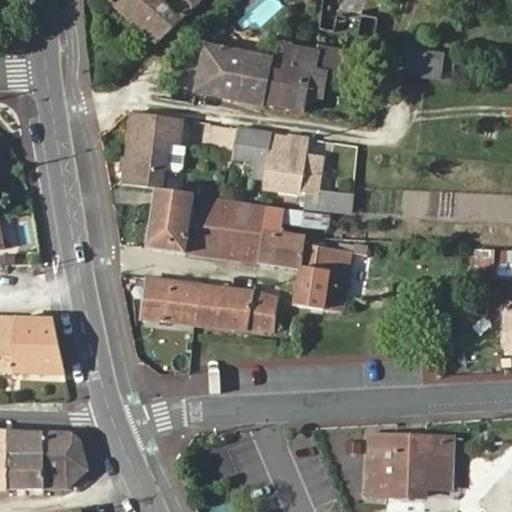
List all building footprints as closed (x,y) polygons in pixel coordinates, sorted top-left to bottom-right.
[(111,0),(158,43),(202,0),(111,0)] [(275,59),(208,46),(197,93),(266,106),(302,113),(305,92),(322,95),(325,78),(335,80),(341,53),(281,42),(276,70),(273,70),(275,59)] [(445,57),(409,53),(406,77),(442,81),(445,57)] [(182,150),(185,123),(135,116),(126,173),(124,185),(127,186),(133,146),(169,151),(170,148),(182,150)] [(251,178),(265,180),(268,155),(269,144),(270,135),(240,131),(235,163),(252,165),(251,178)] [(290,137),(289,146),(287,158),(268,155),(265,180),(265,188),(307,195),(307,207),(351,212),(352,195),(319,193),(323,161),(305,159),(307,140),(290,137)] [(287,158),(289,146),(269,144),(268,155),(287,158)] [(166,173),(169,151),(133,146),(127,186),(158,189),(164,190),(166,173)] [(184,173),(186,153),(169,151),(166,173),(181,175),(184,173)] [(158,189),(149,247),(189,253),(197,197),(197,195),(164,190),(158,189)] [(197,197),(189,253),(258,263),(263,234),(283,236),(284,223),(327,227),(328,216),(197,197)] [(302,269),(305,249),(306,242),(307,239),(283,236),(263,234),(258,263),(300,268),(302,269)] [(310,303),(344,308),(345,298),(348,276),(350,255),(305,249),(302,269),(300,268),(297,301),(310,303)] [(511,251),(495,250),(494,277),(511,277),(511,251)] [(143,319),(197,327),(203,285),(150,279),(143,319)] [(203,285),(197,327),(217,328),(276,332),(279,295),(262,292),(203,285)] [(54,321),(0,318),(0,372),(64,374),(54,321)] [(9,430),(0,429),(0,488),(12,488),(9,430)] [(76,486),(90,470),(83,440),(74,434),(9,430),(12,488),(76,486)] [(453,486),(454,441),(378,439),(377,496),(429,497),(429,486),(453,486)]
